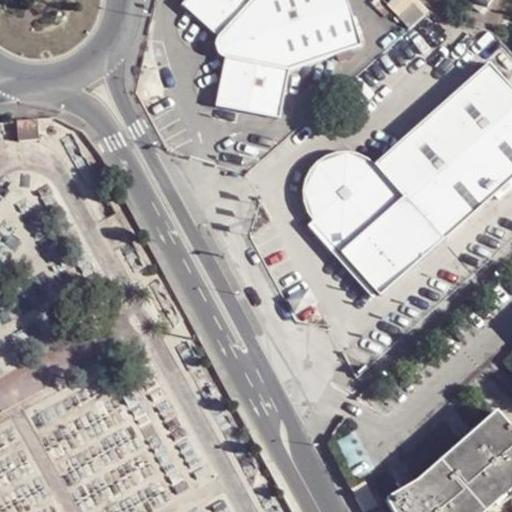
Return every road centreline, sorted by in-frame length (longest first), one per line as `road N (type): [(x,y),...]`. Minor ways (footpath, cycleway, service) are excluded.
road 1 (tertiary): [(46,85),(94,112),(221,327),(255,369)]
road 2 (tertiary): [(255,369),(119,90),(107,49)]
road 3 (tertiary): [(255,369),(327,511)]
